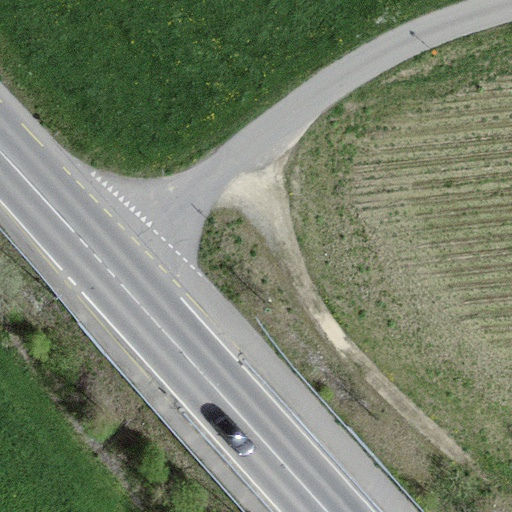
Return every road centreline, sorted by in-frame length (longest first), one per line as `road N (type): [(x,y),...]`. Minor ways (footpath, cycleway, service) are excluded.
road 1 (unclassified): [(511,8),(464,20),(321,83),(199,189),(117,282)]
road 2 (secondary): [(329,511),(117,282)]
road 3 (secondary): [(117,282),(0,157)]
